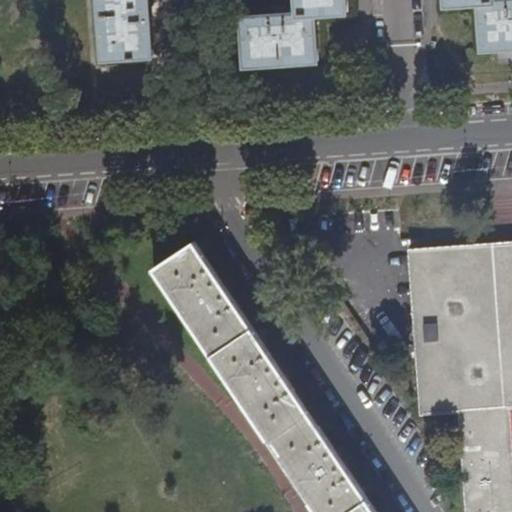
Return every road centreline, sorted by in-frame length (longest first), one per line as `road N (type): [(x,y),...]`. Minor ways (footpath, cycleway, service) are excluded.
road 1 (residential): [(427,511),(227,215),(221,152)]
road 2 (residential): [(221,152),(410,139)]
road 3 (residential): [(153,155),(170,90),(166,0)]
road 4 (residential): [(0,170),(153,155)]
road 5 (residential): [(410,139),(402,0)]
